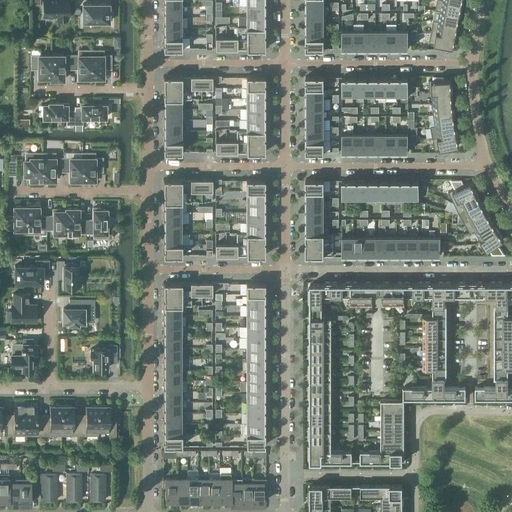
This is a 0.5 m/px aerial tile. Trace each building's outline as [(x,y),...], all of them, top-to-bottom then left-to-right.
[(56,19),(65,19),(65,16),(67,16),(66,0),(42,0),(42,16),(56,16),(56,19)] [(445,0),(436,0),(435,9),(459,14),(461,3),(445,0)] [(109,4),(82,4),(82,22),(86,22),(109,22),(109,19),(111,19),(111,12),(109,12),(109,4)] [(163,11),(163,16),(181,16),(181,5),(163,5),(163,8),(164,8),(164,11),(163,11)] [(246,5),(246,16),(264,16),(264,13),(263,13),(263,11),(264,11),(264,5),(246,5)] [(305,11),(305,16),(324,16),(324,5),(305,5),(305,8),(306,8),(306,11),(305,11)] [(433,20),(457,24),(459,14),(435,9),(435,10),(440,11),(438,21),(433,20)] [(163,21),(163,27),(181,27),(181,16),(163,16),(163,19),(164,19),(164,21),(163,21)] [(246,16),(246,26),(246,27),(264,27),(264,24),(263,24),(263,22),(264,22),(264,16),(246,16)] [(305,21),(305,27),(324,27),(324,16),(305,16),(305,19),(306,19),(306,21),(305,21)] [(433,20),(431,31),(455,35),(457,24),(433,20)] [(237,37),(236,49),(264,49),(264,27),(246,27),(246,26),(236,26),(236,37),(237,37)] [(163,32),(163,38),(181,38),(181,27),(163,27),(163,30),(164,30),(164,32),(163,32)] [(305,32),(305,38),(324,38),(324,27),(305,27),(305,30),(306,30),(306,32),(305,32)] [(353,48),(353,30),(342,30),(342,48),(345,48),(345,47),(348,47),(348,48),(353,48)] [(364,30),(353,30),(353,48),(356,48),(356,47),(358,47),(358,48),(364,48),(364,30)] [(375,30),(364,30),(364,48),(367,48),(367,47),(369,47),(369,48),(375,48),(375,30)] [(386,30),(375,30),(375,48),(378,48),(378,47),(380,47),(380,48),(386,48),(386,30)] [(396,30),(386,30),(386,48),(388,48),(388,47),(391,47),(391,48),(396,48),(396,30)] [(408,30),(396,30),(396,48),(399,48),(399,47),(402,47),(402,48),(408,48),(408,30)] [(455,35),(431,31),(429,43),(436,44),(435,48),(445,48),(446,46),(453,47),(453,46),(455,35)] [(215,49),(236,49),(237,37),(236,37),(215,37),(215,49)] [(181,38),(163,38),(163,41),(164,41),(164,43),(163,43),(163,49),(181,49),(181,38)] [(324,38),(305,38),(305,41),(306,41),(306,43),(305,43),(305,49),(324,49),(324,38)] [(78,55),(71,55),(71,68),(78,68),(78,71),(77,71),(77,79),(85,79),(85,77),(91,77),(91,50),(79,50),(78,50),(78,55)] [(103,50),(91,50),(91,77),(96,77),(96,78),(101,78),(101,77),(103,77),(103,68),(111,68),(111,55),(103,55),(103,50)] [(51,80),(51,55),(31,55),(31,68),(38,68),(38,71),(37,71),(37,79),(45,79),(45,76),(50,76),(50,80),(51,80)] [(71,55),(51,55),(51,80),(63,79),(63,68),(71,68),(71,55)] [(163,76),(163,98),(181,98),(181,99),(191,99),(191,88),(190,88),(190,76),(163,76)] [(212,76),(190,76),(190,88),(191,88),(212,88),(212,76)] [(246,76),(246,87),(264,87),(264,84),(263,84),(263,82),(264,82),(264,76),(246,76)] [(305,81),(305,87),(324,87),(324,76),(305,76),(305,79),(306,79),(306,81),(305,81)] [(342,95),(353,95),(353,77),(348,77),(348,78),(345,78),(345,77),(342,77),(342,95)] [(353,95),(364,95),(364,77),(358,77),(358,78),(356,78),(356,77),(353,77),(353,95)] [(364,95),(375,95),(375,77),(369,77),(369,78),(367,78),(367,77),(364,77),(364,95)] [(375,95),(385,95),(385,77),(380,77),(380,78),(378,78),(378,77),(375,77),(375,95)] [(385,95),(396,95),(396,77),(391,77),(391,78),(388,78),(389,77),(385,77),(385,95)] [(396,77),(396,95),(408,95),(408,77),(402,77),(402,78),(399,78),(399,77),(396,77)] [(429,80),(429,92),(451,91),(450,80),(450,79),(443,79),(443,77),(433,77),(433,80),(429,80)] [(246,87),(246,98),(264,98),(264,95),(263,95),(263,93),(264,93),(264,87),(246,87)] [(305,92),(305,98),(324,98),(324,87),(305,87),(305,90),(306,90),(306,92),(305,92)] [(432,101),(432,103),(452,101),(451,91),(429,92),(432,92),(432,101)] [(163,103),(163,108),(181,108),(181,99),(181,98),(163,98),(163,101),(164,101),(164,103),(163,103)] [(246,98),(246,108),(264,108),(264,106),(263,106),(263,103),(264,103),(264,98),(246,98)] [(305,103),(305,108),(324,108),(324,98),(305,98),(305,101),(306,101),(306,103),(305,103)] [(433,114),(434,115),(453,112),(452,101),(432,103),(433,106),(433,114)] [(67,124),(74,124),(74,111),(68,111),(68,103),(61,103),(61,102),(49,102),(49,104),(43,104),(43,117),(50,117),(50,119),(60,119),(60,117),(67,117),(67,124)] [(74,111),(74,124),(82,124),(82,117),(89,117),(89,119),(98,119),(98,117),(105,117),(105,104),(88,104),(88,103),(80,103),(80,111),(74,111)] [(163,114),(163,119),(181,119),(181,108),(163,108),(163,111),(164,111),(164,114),(163,114)] [(246,108),(246,119),(264,119),(264,117),(263,117),(263,114),(264,114),(264,108),(246,108)] [(305,114),(305,119),(324,119),(324,108),(305,108),(305,111),(306,111),(306,114),(305,114)] [(435,126),(454,123),(453,112),(434,115),(435,126)] [(163,125),(163,130),(181,130),(181,119),(163,119),(163,122),(164,122),(164,125),(163,125)] [(246,119),(246,129),(246,130),(264,130),(264,127),(263,127),(263,125),(264,125),(264,119),(246,119)] [(305,125),(305,130),(324,130),(324,119),(305,119),(305,122),(306,122),(306,125),(305,125)] [(435,126),(430,127),(432,138),(456,134),(454,123),(435,126)] [(236,140),(236,152),(264,152),(264,130),(246,130),(246,129),(236,129),(236,140)] [(163,135),(163,141),(181,141),(181,130),(163,130),(163,133),(164,133),(164,135),(163,135)] [(305,135),(305,141),(324,141),(324,130),(305,130),(305,133),(306,133),(306,135),(305,135)] [(353,151),(353,133),(342,133),(342,151),(345,151),(345,150),(348,150),(348,151),(353,151)] [(364,133),(353,133),(353,151),(356,151),(356,150),(358,150),(358,151),(364,151),(364,133)] [(375,133),(364,133),(364,151),(367,151),(367,150),(369,150),(369,151),(375,151),(375,133)] [(386,133),(375,133),(375,151),(378,151),(378,150),(380,150),(380,151),(386,151),(386,133)] [(396,133),(386,133),(386,151),(388,151),(388,150),(391,150),(391,151),(396,151),(396,133)] [(408,133),(396,133),(396,151),(399,151),(399,150),(402,150),(402,151),(408,151),(408,133)] [(456,134),(432,138),(434,150),(441,149),(442,150),(452,150),(451,147),(458,145),(456,134)] [(215,152),(236,152),(236,140),(215,140),(215,152)] [(181,141),(163,141),(163,144),(164,144),(164,146),(163,146),(163,152),(181,152),(181,141)] [(324,141),(305,141),(305,144),(306,144),(306,146),(305,146),(305,152),(324,152),(324,141)] [(25,160),(24,160),(24,174),(29,174),(29,181),(37,181),(37,180),(42,180),(42,179),(42,153),(28,153),(25,153),(25,155),(25,160)] [(48,179),(48,181),(55,181),(55,171),(62,171),(62,157),(55,157),(55,153),(42,153),(42,179),(48,179)] [(82,157),(62,157),(62,171),(70,171),(70,173),(69,173),(69,181),(77,181),(77,180),(82,180),(82,153),(82,157)] [(95,153),(82,153),(82,180),(83,180),(88,180),(88,181),(96,181),(96,173),(95,173),(95,171),(102,171),(102,157),(95,157),(95,153)] [(163,179),(163,201),(181,201),(181,202),(191,202),(191,191),(190,191),(190,179),(163,179)] [(212,179),(190,179),(190,191),(191,191),(212,191),(212,179)] [(246,179),(246,190),(264,190),(264,187),(263,187),(263,185),(264,185),(264,179),(246,179)] [(305,187),(305,190),(324,190),(324,179),(305,179),(305,185),(306,185),(306,187),(305,187)] [(342,198),(353,198),(353,180),(348,180),(348,181),(345,181),(345,180),(342,180),(342,198)] [(353,198),(364,198),(364,180),(358,180),(358,181),(356,181),(356,180),(353,180),(353,198)] [(364,198),(375,198),(375,180),(369,180),(369,181),(367,181),(367,180),(364,180),(364,198)] [(375,198),(386,198),(386,180),(380,180),(380,181),(378,181),(378,180),(375,180),(375,198)] [(386,198),(396,198),(396,180),(391,180),(391,181),(388,181),(388,180),(386,180),(386,198)] [(396,198),(407,198),(407,180),(402,180),(402,181),(399,181),(399,180),(396,180),(396,198)] [(407,180),(407,198),(419,198),(419,180),(412,180),(412,181),(410,181),(410,180),(407,180)] [(448,191),(453,202),(475,192),(470,182),(470,181),(463,184),(461,180),(451,180),(454,188),(453,189),(448,191)] [(246,190),(246,201),(264,201),(264,198),(263,198),(263,196),(264,196),(264,190),(246,190)] [(305,198),(305,201),(324,201),(324,190),(305,190),(305,196),(306,196),(306,198),(305,198)] [(453,202),(458,213),(480,201),(475,192),(453,202)] [(163,206),(163,212),(181,212),(181,202),(181,201),(163,201),(163,204),(164,204),(164,206),(163,206)] [(246,201),(246,212),(264,212),(264,209),(263,209),(263,207),(264,207),(264,201),(246,201)] [(305,209),(305,212),(324,212),(324,201),(305,201),(305,207),(306,207),(306,209),(305,209)] [(458,213),(464,223),(485,211),(480,201),(458,213)] [(26,206),(26,233),(46,234),(46,229),(46,215),(38,215),(38,212),(40,212),(40,205),(26,205),(26,206)] [(14,215),(6,215),(6,229),(14,229),(14,233),(26,233),(26,206),(21,206),(16,206),(14,206),(14,215)] [(54,233),(66,233),(66,208),(66,211),(61,211),(61,209),(53,209),(53,215),(46,215),(46,229),(54,229),(54,233)] [(66,233),(86,233),(86,219),(79,219),(79,208),(66,208),(66,233)] [(86,219),(86,233),(94,233),(94,238),(106,238),(106,226),(109,226),(109,216),(106,216),(106,209),(100,209),(100,208),(92,208),(92,216),(94,216),(94,219),(86,219)] [(464,223),(470,233),(490,220),(485,211),(464,223)] [(163,217),(163,222),(181,222),(181,212),(163,212),(163,215),(164,215),(164,217),(163,217)] [(246,212),(246,222),(264,222),(264,220),(263,220),(263,217),(264,217),(264,212),(246,212)] [(305,220),(305,222),(324,222),(324,212),(305,212),(305,217),(306,217),(306,220),(305,220)] [(474,231),(480,240),(496,229),(490,220),(470,233),(474,231)] [(163,228),(163,233),(181,233),(181,222),(163,222),(163,225),(164,225),(164,228),(163,228)] [(246,222),(246,232),(246,233),(264,233),(264,230),(263,230),(263,228),(264,228),(264,222),(246,222)] [(305,230),(305,233),(324,233),(324,222),(305,222),(305,228),(306,228),(306,230),(305,230)] [(496,229),(480,240),(487,250),(488,249),(492,254),(504,254),(497,243),(503,239),(496,229)] [(236,243),(236,256),(264,256),(264,233),(246,233),(246,232),(236,232),(236,243)] [(163,238),(163,244),(181,244),(181,233),(163,233),(163,236),(164,236),(164,238),(163,238)] [(324,233),(305,233),(305,256),(333,256),(333,233),(324,233)] [(342,252),(342,256),(345,256),(345,253),(347,253),(347,254),(353,254),(353,236),(342,236),(342,252)] [(364,236),(353,236),(353,254),(356,254),(356,253),(358,253),(358,254),(364,254),(364,236)] [(375,236),(364,236),(364,254),(367,254),(367,253),(369,253),(369,254),(375,254),(375,236)] [(386,236),(375,236),(375,254),(378,254),(378,253),(380,253),(380,254),(386,254),(386,236)] [(396,236),(386,236),(386,254),(388,254),(388,253),(391,253),(391,254),(396,254),(396,236)] [(407,236),(396,236),(396,254),(399,254),(399,253),(402,253),(402,254),(407,254),(407,236)] [(418,236),(407,236),(407,254),(410,254),(410,253),(412,253),(412,254),(418,254),(418,236)] [(429,236),(418,236),(418,254),(421,254),(421,253),(423,253),(423,254),(429,254),(429,236)] [(440,236),(429,236),(429,254),(432,254),(432,253),(434,253),(434,254),(440,254),(440,236)] [(215,256),(236,256),(236,243),(215,243),(215,256)] [(181,244),(163,244),(163,247),(164,247),(164,249),(163,249),(163,255),(181,256),(181,244)] [(35,265),(14,265),(14,267),(14,282),(27,282),(34,282),(42,282),(42,267),(49,267),(49,259),(35,259),(35,265)] [(77,265),(77,263),(64,263),(64,260),(57,260),(57,272),(63,272),(63,277),(63,286),(80,286),(80,276),(79,276),(77,276),(77,265)] [(503,282),(496,282),(496,295),(508,295),(508,296),(511,295),(511,281),(510,282),(510,284),(503,284),(503,282)] [(163,282),(163,304),(181,304),(181,305),(191,305),(191,294),(190,294),(190,282),(163,282)] [(212,282),(190,282),(190,294),(191,294),(212,294),(212,288),(212,282)] [(246,282),(246,293),(264,293),(264,282),(246,282)] [(308,288),(308,294),(322,294),(322,295),(331,295),(331,282),(324,282),(324,284),(310,284),(310,288),(308,288)] [(337,282),(331,282),(331,295),(350,295),(351,295),(351,282),(344,282),(344,284),(337,284),(337,282)] [(358,282),(351,282),(351,295),(350,295),(350,303),(361,303),(361,284),(358,284),(358,282)] [(365,284),(361,284),(361,303),(372,303),(372,293),(378,293),(382,293),(382,303),(393,303),(393,284),(390,284),(390,282),(382,282),(382,283),(378,283),(372,283),(372,282),(365,282),(365,284)] [(396,284),(393,284),(393,303),(404,303),(404,295),(403,295),(403,282),(396,282),(396,284)] [(410,282),(403,282),(403,295),(404,295),(424,295),(424,282),(417,282),(417,284),(410,284),(410,282)] [(430,282),(424,282),(424,295),(433,295),(444,295),(444,282),(437,282),(437,284),(430,284),(430,282)] [(451,282),(444,282),(444,295),(433,295),(432,315),(432,316),(446,316),(446,305),(444,305),(444,295),(465,295),(465,282),(458,282),(458,284),(451,284),(451,282)] [(475,295),(496,295),(496,282),(489,282),(489,284),(483,284),(483,282),(475,282),(475,295)] [(13,293),(13,304),(11,304),(11,312),(6,312),(6,321),(11,321),(11,322),(36,322),(36,304),(28,304),(28,293),(13,293)] [(246,293),(246,304),(264,304),(264,301),(263,301),(263,299),(264,299),(264,293),(246,293)] [(310,301),(310,318),(322,318),(322,317),(322,295),(322,294),(308,294),(308,301),(310,301)] [(494,305),(494,316),(508,316),(508,315),(508,296),(508,295),(496,295),(496,305),(494,305)] [(69,324),(78,324),(78,322),(88,322),(88,321),(88,310),(94,310),(94,299),(69,299),(69,305),(69,308),(63,308),(63,322),(69,322),(69,324)] [(163,309),(163,315),(181,315),(181,305),(181,304),(163,304),(163,307),(164,307),(164,309),(163,309)] [(246,304),(246,315),(264,315),(264,312),(263,312),(263,310),(264,310),(264,304),(246,304)] [(163,320),(163,326),(181,326),(181,315),(163,315),(163,318),(164,318),(164,320),(163,320)] [(246,315),(246,326),(264,326),(264,323),(263,323),(263,320),(264,320),(264,315),(246,315)] [(446,326),(446,316),(432,316),(432,315),(423,315),(423,326),(446,326)] [(494,316),(494,326),(511,325),(511,315),(508,315),(508,316),(494,316)] [(308,321),(308,328),(331,328),(331,317),(322,317),(322,318),(310,318),(310,321),(308,321)] [(511,325),(494,326),(494,336),(511,336),(511,325)] [(163,331),(163,336),(181,336),(181,326),(163,326),(163,329),(164,329),(164,331),(163,331)] [(246,326),(246,336),(264,336),(264,334),(263,334),(263,331),(264,331),(264,326),(246,326)] [(446,336),(446,326),(423,326),(423,336),(446,336)] [(310,335),(310,338),(331,338),(331,328),(308,328),(308,335),(310,335)] [(163,342),(163,347),(181,347),(181,336),(163,336),(163,339),(164,339),(164,342),(163,342)] [(246,336),(246,347),(264,347),(264,344),(263,344),(263,342),(264,342),(264,336),(246,336)] [(446,346),(446,336),(423,336),(423,346),(446,346)] [(511,336),(494,336),(494,346),(511,346),(511,336)] [(22,367),(22,369),(32,369),(32,353),(36,353),(36,343),(32,343),(32,338),(22,338),(22,343),(22,346),(21,346),(21,348),(22,348),(22,353),(11,353),(11,367),(22,367)] [(308,342),(308,348),(331,348),(331,338),(310,338),(310,342),(308,342)] [(110,361),(110,362),(116,362),(116,347),(116,344),(113,344),(106,344),(106,347),(93,347),(93,349),(90,349),(90,357),(93,357),(93,368),(107,368),(107,361),(110,361)] [(446,357),(446,346),(423,346),(423,357),(446,357)] [(511,346),(494,346),(494,357),(511,356),(511,346)] [(163,353),(163,358),(181,358),(181,347),(163,347),(163,350),(164,350),(164,353),(163,353)] [(246,347),(246,358),(264,358),(264,355),(263,355),(263,353),(264,353),(264,347),(246,347)] [(310,355),(310,359),(331,359),(331,348),(308,348),(308,355),(310,355)] [(511,356),(494,357),(494,367),(511,366),(511,356)] [(446,367),(446,357),(423,357),(423,367),(432,367),(446,367)] [(163,363),(163,369),(181,369),(181,358),(163,358),(163,361),(164,361),(164,363),(163,363)] [(246,358),(246,369),(264,369),(264,366),(263,366),(263,364),(264,364),(264,358),(246,358)] [(308,362),(308,369),(331,369),(331,359),(310,359),(310,362),(308,362)] [(475,398),(496,398),(496,387),(508,387),(508,368),(511,367),(511,366),(494,367),(494,378),(496,378),(496,387),(475,387),(475,398)] [(446,378),(446,367),(432,367),(432,387),(444,387),(444,398),(465,398),(465,387),(444,387),(444,378),(446,378)] [(163,374),(163,380),(181,380),(181,369),(163,369),(163,372),(164,372),(164,374),(163,374)] [(246,369),(246,380),(264,380),(264,377),(263,377),(263,375),(264,375),(264,369),(246,369)] [(310,376),(310,379),(331,379),(331,369),(308,369),(308,376),(310,376)] [(308,383),(308,390),(331,390),(331,379),(310,379),(310,383),(308,383)] [(163,385),(163,391),(181,391),(181,380),(163,380),(163,383),(164,383),(164,385),(163,385)] [(246,380),(246,391),(264,391),(264,388),(263,388),(263,386),(264,386),(264,380),(246,380)] [(496,398),(511,397),(511,386),(508,387),(496,387),(496,398)] [(403,398),(424,398),(424,387),(403,387),(403,398)] [(424,398),(444,398),(444,387),(432,387),(424,387),(424,398)] [(310,396),(310,400),(331,400),(331,390),(308,390),(308,396),(310,396)] [(163,396),(163,402),(181,402),(181,391),(163,391),(163,394),(164,394),(164,396),(163,396)] [(246,391),(246,402),(264,402),(264,399),(263,399),(263,396),(264,396),(264,391),(246,391)] [(381,399),(381,410),(404,410),(404,399),(381,399)] [(308,403),(308,410),(331,410),(331,400),(310,400),(310,403),(308,403)] [(163,407),(163,412),(181,412),(181,402),(163,402),(163,405),(164,405),(164,407),(163,407)] [(246,402),(246,412),(264,412),(264,410),(263,410),(263,407),(264,407),(264,402),(246,402)] [(7,435),(25,435),(25,405),(18,405),(18,407),(13,407),(13,420),(7,420),(7,435)] [(25,435),(43,435),(43,420),(37,420),(37,406),(33,406),(33,405),(25,405),(25,435)] [(43,435),(61,435),(61,405),(49,405),(49,420),(43,420),(43,435)] [(61,435),(79,435),(79,420),(73,420),(73,405),(61,405),(61,435)] [(79,435),(97,435),(97,405),(85,405),(85,420),(79,420),(79,435)] [(97,405),(97,435),(98,435),(98,431),(109,431),(109,435),(115,435),(115,420),(109,420),(109,405),(97,405)] [(310,417),(310,420),(331,420),(331,410),(308,410),(308,417),(310,417)] [(381,410),(381,420),(404,420),(404,410),(381,410)] [(163,418),(163,423),(181,423),(181,412),(163,412),(163,415),(164,415),(164,418),(163,418)] [(246,412),(246,423),(264,423),(264,421),(263,421),(263,418),(264,418),(264,412),(246,412)] [(308,424),(308,430),(331,430),(331,420),(310,420),(310,424),(308,424)] [(381,420),(381,430),(404,430),(404,420),(381,420)] [(163,428),(163,434),(181,434),(181,423),(163,423),(163,426),(164,426),(164,428),(163,428)] [(246,423),(246,434),(264,434),(264,431),(263,431),(263,429),(264,429),(264,423),(246,423)] [(310,437),(310,441),(331,441),(331,430),(308,430),(308,437),(310,437)] [(381,430),(381,441),(404,441),(404,430),(381,430)] [(181,434),(163,434),(163,437),(164,437),(164,439),(163,439),(163,446),(181,446),(181,434)] [(264,434),(246,434),(246,445),(264,445),(264,442),(263,442),(263,440),(264,440),(264,434)] [(308,444),(308,451),(331,451),(331,450),(331,441),(310,441),(310,444),(308,444)] [(381,441),(381,450),(381,451),(404,451),(404,441),(381,441)] [(331,451),(331,462),(351,462),(351,450),(331,450),(331,451)] [(381,451),(381,450),(360,450),(360,462),(381,462),(381,451)] [(310,462),(331,462),(331,451),(308,451),(308,458),(310,458),(310,462)] [(404,451),(381,451),(381,462),(402,462),(402,458),(404,458),(404,451)] [(8,473),(0,473),(0,498),(8,498),(8,502),(8,478),(8,473)] [(42,473),(42,499),(56,499),(56,473),(42,473)] [(67,473),(67,499),(80,499),(80,473),(67,473)] [(90,499),(104,499),(104,473),(90,473),(90,499)] [(219,478),(219,498),(229,498),(229,502),(230,502),(230,478),(230,473),(219,473),(219,478)] [(208,498),(208,478),(208,474),(198,474),(198,478),(198,498),(208,498)] [(8,478),(8,502),(19,502),(19,478),(8,478)] [(30,478),(19,478),(19,502),(30,502),(30,495),(37,495),(37,483),(30,483),(30,478)] [(165,488),(165,497),(165,498),(176,498),(176,478),(165,478),(165,479),(162,479),(162,488),(165,488)] [(176,498),(187,498),(187,478),(176,478),(176,498)] [(187,498),(198,498),(198,478),(187,478),(187,498)] [(208,498),(219,498),(219,478),(208,478),(208,498)] [(230,478),(230,502),(241,502),(241,478),(230,478)] [(252,502),(252,478),(241,478),(241,502),(252,502)] [(266,478),(252,478),(252,502),(263,502),(263,492),(266,492),(266,478)] [(308,489),(308,495),(331,495),(331,485),(310,485),(310,489),(309,489),(308,489)] [(331,485),(331,495),(331,496),(351,496),(351,485),(331,485)] [(380,496),(380,495),(380,485),(360,485),(360,496),(380,496)] [(402,485),(380,485),(380,495),(404,495),(404,489),(403,489),(402,489),(402,485)] [(310,502),(310,506),(331,505),(331,496),(331,495),(308,495),(308,502),(309,502),(310,502)] [(381,496),(381,506),(402,506),(402,502),(403,502),(404,502),(404,495),(380,495),(380,496),(381,496)]
